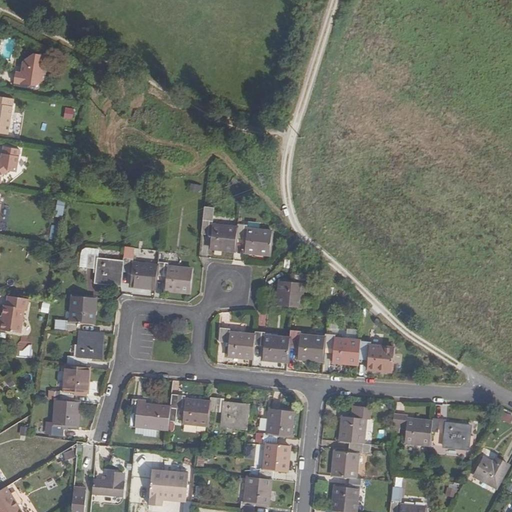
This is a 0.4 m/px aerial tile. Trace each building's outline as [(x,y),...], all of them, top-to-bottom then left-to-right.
[(42,79),(44,64),(46,65),(48,55),(32,53),(22,59),(20,71),(14,70),(12,81),(33,85),(42,79)] [(0,131),(7,132),(12,97),(0,95),(0,131)] [(75,119),(76,108),(67,107),(66,118),(75,119)] [(1,161),(0,161),(0,181),(1,182),(3,173),(8,170),(12,171),(16,168),(20,148),(4,146),(1,161)] [(231,192),(239,182),(235,177),(226,188),(231,192)] [(59,200),(57,216),(64,217),(67,201),(59,200)] [(204,206),(201,234),(211,235),(210,249),(235,251),(236,237),(237,228),(212,225),(214,207),(204,206)] [(237,228),(236,237),(247,239),(245,253),(270,255),(272,231),(248,228),(248,224),(238,223),(237,228)] [(157,276),(158,265),(133,262),(134,254),(124,252),(123,261),(122,271),(132,273),(131,285),(155,288),(157,276)] [(95,281),(120,284),(122,271),(123,261),(98,258),(98,255),(89,254),(87,267),(97,269),(95,281)] [(158,265),(157,276),(167,277),(166,290),(190,293),(193,269),(168,266),(169,258),(162,256),(162,263),(158,262),(158,265)] [(304,283),(307,284),(308,275),(294,273),(293,282),(280,281),(277,307),(301,310),(303,292),(304,283)] [(27,308),(29,297),(8,294),(6,304),(3,304),(0,324),(0,327),(20,331),(24,307),(27,308)] [(56,319),(55,329),(80,331),(81,322),(94,323),(97,298),(73,295),(70,321),(56,319)] [(50,313),(52,304),(44,302),(43,312),(50,313)] [(254,345),(255,334),(231,332),(231,329),(221,328),(220,342),(229,343),(228,357),(252,359),(254,345)] [(325,347),(325,337),(300,335),(300,331),(291,330),(290,338),(289,344),(299,346),(298,359),(323,361),(325,347)] [(102,359),(104,333),(81,331),(78,357),(68,356),(67,365),(87,367),(88,357),(102,359)] [(289,344),(290,338),(265,336),(265,333),(255,332),(255,334),(254,345),(264,346),(262,360),(287,363),(289,344)] [(360,341),(360,340),(335,338),(336,335),(326,333),(325,337),(325,347),(334,348),(333,362),(358,365),(359,354),(360,341)] [(360,341),(359,354),(369,355),(367,370),(392,372),(395,348),(370,346),(370,342),(360,341)] [(56,391),(56,392),(55,399),(56,400),(73,401),(74,392),(88,393),(90,367),(87,367),(67,365),(64,392),(56,391)] [(176,422),(178,408),(178,395),(173,395),(171,407),(170,421),(176,422)] [(209,411),(210,402),(185,399),(186,396),(183,396),(181,409),(184,409),(183,423),(207,426),(209,411)] [(170,421),(171,407),(146,403),(146,400),(132,399),(131,412),(138,413),(136,427),(169,430),(170,421)] [(247,429),(250,406),(224,403),(225,399),(222,399),(221,412),(223,412),(222,426),(247,429)] [(78,427),(80,402),(73,401),(56,400),(54,422),(47,422),(45,434),(63,436),(64,426),(78,427)] [(266,444),(277,445),(278,435),(292,437),(295,412),(270,409),(268,435),(263,435),(262,443),(266,444)] [(343,417),(340,442),(349,443),(364,444),(367,419),(369,420),(370,410),(357,409),(356,418),(343,417)] [(511,416),(503,412),(500,419),(511,425),(511,416)] [(405,443),(430,446),(430,445),(432,422),(408,419),(408,416),(405,415),(403,429),(406,430),(405,443)] [(446,420),(444,420),(442,434),(438,433),(440,419),(433,419),(432,422),(430,445),(443,446),(443,447),(469,450),(471,427),(446,424),(446,420)] [(371,445),(364,444),(349,443),(348,453),(335,451),(332,476),(350,478),(356,478),(359,454),(362,454),(370,455),(371,445)] [(277,445),(266,444),(264,469),(260,468),(259,479),(272,481),(273,480),(274,474),(274,470),(280,470),(288,471),(291,447),(277,445)] [(498,489),(511,466),(494,457),(492,461),(484,457),(473,476),(498,489)] [(185,501),(188,472),(153,468),(152,478),(149,505),(162,505),(163,499),(185,501)] [(108,471),(107,477),(107,480),(102,479),(93,478),(92,494),(123,497),(126,473),(108,471)] [(242,511),(254,511),(256,503),(269,504),(272,481),(259,479),(248,478),(245,502),(242,501),(241,511),(242,511)] [(362,489),(364,479),(356,478),(350,478),(348,488),(334,486),(332,511),(339,511),(338,511),(356,511),(359,489),(362,489)] [(0,511),(23,511),(8,484),(0,489),(0,511)] [(75,486),(74,511),(90,511),(91,486),(75,486)] [(392,486),(390,500),(400,500),(401,487),(392,486)] [(401,502),(391,501),(389,511),(425,511),(426,508),(401,505),(401,502)]
